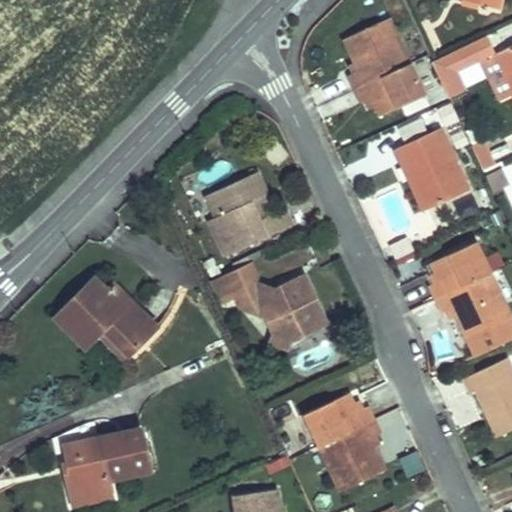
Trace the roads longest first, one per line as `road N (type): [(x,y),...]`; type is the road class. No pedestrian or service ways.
road 1 (residential): [(242,37),(280,85),(471,511)]
road 2 (residential): [(242,37),(0,279)]
